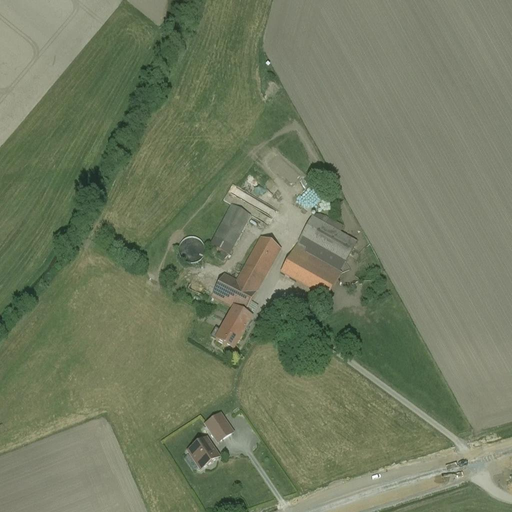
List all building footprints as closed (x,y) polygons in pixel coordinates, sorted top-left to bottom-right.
[(261,185),(255,192),(270,206),(277,198),(261,185)] [(232,207),(210,248),(228,257),(249,217),(232,207)] [(339,235),(311,219),(301,237),(345,262),(355,244),(339,235)] [(194,239),(189,239),(184,242),(181,246),(180,250),(181,255),(183,259),(187,262),(191,264),(196,263),(201,261),(204,257),(205,252),(204,248),(202,243),(198,240),(194,239)] [(237,283),(224,277),(212,299),(244,315),(280,250),(261,240),(237,283)] [(307,249),(297,244),(295,249),(304,254),(307,249)] [(304,254),(295,249),(280,274),(326,300),(341,275),(304,254)] [(229,323),(227,322),(216,342),(233,352),(244,331),(237,327),(244,315),(236,311),(229,323)] [(220,417),(206,427),(211,434),(225,424),(220,417)] [(225,424),(211,434),(218,444),(231,434),(225,424)] [(206,441),(188,453),(201,472),(218,460),(206,441)]
